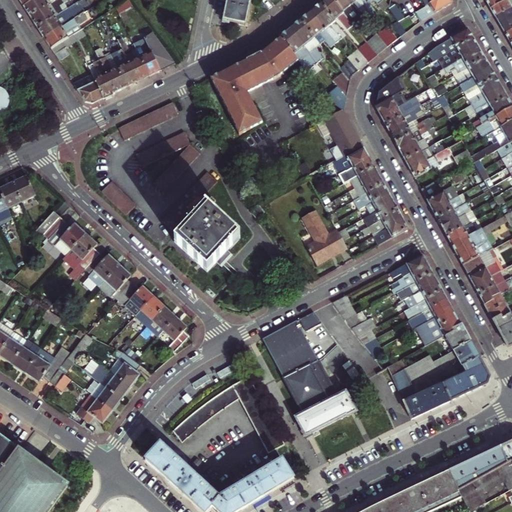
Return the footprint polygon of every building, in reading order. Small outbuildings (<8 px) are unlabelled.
[(36,0),(25,7),(28,12),(32,17),(59,0),(36,0)] [(70,0),(59,0),(32,17),(35,22),(39,28),(69,9),(65,4),(70,0)] [(230,0),(226,23),(246,27),(251,0),(230,0)] [(328,0),(327,1),(322,5),(335,22),(340,18),(349,30),(354,26),(333,0),(328,0)] [(361,24),(365,20),(349,0),(333,0),(354,26),(355,28),(361,24)] [(365,20),(376,12),(371,6),(366,0),(349,0),(359,12),(365,20)] [(366,0),(371,6),(376,1),(385,12),(390,7),(384,0),(366,0)] [(454,4),(451,0),(439,0),(430,6),(436,15),(442,11),(454,4)] [(489,0),(487,2),(489,6),(491,10),(507,0),(489,0)] [(511,0),(507,0),(491,10),(494,14),(496,18),(511,8),(511,0)] [(128,1),(117,8),(120,15),(133,7),(128,1)] [(391,9),(391,12),(399,23),(401,25),(407,21),(393,2),(391,9)] [(312,14),(337,44),(342,51),(348,47),(334,29),(332,30),(330,27),(336,23),(335,22),(322,5),(317,9),(312,14)] [(71,13),(76,20),(86,13),(82,7),(71,13)] [(511,19),(511,8),(496,18),(498,22),(501,26),(511,19)] [(71,13),(69,9),(39,28),(42,34),(46,39),(76,20),(71,13)] [(326,43),(331,49),(337,44),(312,14),(306,18),(302,22),(321,46),(326,43)] [(511,19),(501,26),(504,30),(506,34),(511,30),(511,19)] [(82,30),(76,20),(46,39),(49,44),(53,49),(64,43),(74,36),(82,30)] [(319,64),(324,60),(316,49),(321,46),(302,22),(298,25),(291,30),(319,64)] [(390,31),(398,41),(407,34),(401,25),(399,23),(390,31)] [(319,64),(291,30),(287,33),(281,38),(300,62),(304,66),(309,72),(319,64)] [(430,59),(433,64),(458,50),(475,40),(469,30),(459,36),(443,45),(434,52),(436,56),(430,59)] [(380,38),(388,49),(398,41),(390,31),(380,38)] [(74,36),(64,43),(68,49),(78,43),(74,36)] [(147,39),(162,72),(178,65),(155,36),(147,39)] [(378,36),(368,44),(378,57),(388,49),(380,38),(378,36)] [(300,62),(281,38),(277,42),(272,45),(273,46),(262,54),(262,53),(254,58),(211,79),(218,92),(219,92),(223,101),(232,119),(232,118),(237,128),(240,136),(252,130),(252,129),(264,123),(257,109),(255,109),(247,94),(275,80),(282,77),(281,76),(300,62)] [(119,42),(139,83),(144,80),(151,77),(137,50),(130,53),(125,43),(124,43),(123,39),(119,41),(119,42)] [(137,50),(151,77),(157,74),(162,72),(147,39),(135,45),(137,50)] [(444,70),(450,66),(480,49),(477,45),(475,40),(458,50),(460,54),(442,65),(444,70)] [(117,53),(112,55),(127,88),(133,85),(139,83),(119,42),(113,45),(117,53)] [(68,49),(64,43),(53,49),(57,56),(61,62),(72,56),(68,49)] [(367,43),(358,50),(369,64),(378,57),(368,44),(367,43)] [(467,64),(470,69),(486,60),(483,54),(480,49),(450,66),(453,71),(467,64)] [(96,52),(116,94),(122,91),(127,88),(112,55),(105,58),(102,50),(96,52)] [(358,50),(348,59),(350,61),(359,72),(369,64),(358,50)] [(94,78),(105,99),(110,96),(116,94),(96,52),(90,55),(94,64),(89,67),(94,78)] [(458,81),(461,87),(492,69),(489,65),(486,60),(470,69),(472,73),(458,81)] [(350,61),(344,66),(352,77),(359,72),(350,61)] [(349,80),(352,77),(344,66),(340,69),(343,73),(349,80)] [(427,80),(435,76),(430,66),(426,68),(422,70),(427,80)] [(478,83),(481,89),(498,79),(495,75),(492,69),(461,87),(464,91),(478,83)] [(338,88),(339,88),(349,80),(343,73),(333,82),(338,88)] [(92,75),(75,83),(87,103),(93,105),(99,102),(105,99),(94,78),(93,78),(92,75)] [(349,80),(339,88),(347,99),(352,77),(349,80)] [(396,88),(403,85),(400,79),(394,83),(396,88)] [(469,101),(472,106),(503,88),(501,84),(498,79),(481,89),(484,93),(469,101)] [(382,118),(391,113),(390,111),(397,107),(398,108),(406,104),(401,94),(406,91),(403,85),(396,88),(394,83),(381,93),(377,107),(377,108),(380,113),(382,118)] [(0,113),(1,113),(3,112),(6,110),(9,107),(11,102),(11,99),(10,95),(8,93),(3,88),(1,87),(0,86),(0,113)] [(346,115),(344,112),(347,99),(339,88),(338,88),(329,96),(342,111),(346,115)] [(507,94),(503,88),(472,106),(475,111),(490,103),(493,108),(509,99),(507,94)] [(481,89),(467,97),(469,101),(484,93),(481,89)] [(481,120),(484,125),(511,108),(511,103),(509,99),(493,108),(495,113),(481,120)] [(118,126),(118,127),(119,130),(123,138),(178,114),(173,102),(172,101),(118,126)] [(475,111),(478,116),(493,108),(490,103),(475,111)] [(391,113),(382,118),(385,123),(386,126),(403,117),(398,109),(398,108),(397,107),(390,111),(391,113)] [(490,135),(494,133),(511,122),(511,108),(484,125),(482,126),(488,136),(490,135)] [(408,125),(421,118),(416,110),(410,113),(403,117),(386,126),(390,131),(392,136),(400,131),(399,128),(407,124),(408,125)] [(334,133),(346,156),(363,147),(355,132),(346,115),(342,111),(326,120),(334,133)] [(334,133),(326,120),(318,124),(325,138),(334,133)] [(423,122),(416,126),(419,131),(426,127),(423,122)] [(498,151),(511,142),(511,122),(494,133),(500,143),(495,145),(473,158),(475,161),(476,163),(481,160),(498,151)] [(399,128),(400,131),(392,136),(395,140),(396,143),(413,134),(408,125),(407,124),(399,128)] [(419,131),(413,134),(396,143),(399,149),(402,153),(410,149),(408,146),(417,142),(417,143),(424,140),(430,136),(426,127),(419,131)] [(137,152),(143,165),(146,164),(191,143),(185,131),(137,152)] [(500,143),(494,133),(490,135),(495,145),(500,143)] [(410,149),(402,153),(404,158),(406,161),(422,152),(429,148),(435,145),(433,140),(426,144),(424,140),(417,143),(417,142),(408,146),(410,149)] [(467,148),(463,141),(435,156),(438,162),(453,155),(460,169),(475,161),(473,158),(469,152),(467,148)] [(511,142),(498,151),(503,159),(511,154),(511,142)] [(165,190),(201,152),(191,143),(158,177),(155,181),(165,190)] [(422,152),(406,161),(409,166),(411,171),(419,166),(417,164),(426,159),(427,161),(434,157),(431,153),(437,149),(435,145),(429,148),(422,152)] [(352,168),(353,169),(363,164),(361,161),(369,157),(367,154),(365,149),(335,165),(340,175),(352,168)] [(507,168),(508,168),(511,165),(511,154),(503,159),(507,168)] [(372,163),(369,157),(361,161),(363,164),(353,169),(352,168),(340,175),(339,175),(344,184),(345,184),(375,168),(372,163)] [(417,164),(419,166),(411,171),(414,175),(416,179),(432,170),(427,161),(426,159),(417,164)] [(481,160),(476,163),(480,172),(486,169),(481,160)] [(376,171),(375,168),(345,184),(349,193),(356,189),(362,186),(363,187),(372,182),(371,179),(379,175),(376,171)] [(486,169),(480,172),(485,181),(491,177),(486,169)] [(209,171),(163,219),(172,228),(173,229),(218,182),(219,181),(209,171)] [(381,181),(379,175),(371,179),(372,182),(363,187),(362,186),(356,189),(358,193),(352,197),(355,202),(384,185),(381,181)] [(21,179),(14,182),(22,201),(36,195),(27,176),(21,179)] [(102,190),(127,214),(128,213),(137,204),(112,180),(105,187),(103,189),(102,190)] [(22,201),(14,182),(8,185),(0,189),(9,207),(22,201)] [(441,194),(435,183),(422,190),(431,206),(434,212),(442,207),(441,204),(449,200),(445,192),(441,194)] [(384,185),(355,202),(360,210),(367,207),(389,194),(387,190),(384,185)] [(0,224),(14,218),(9,207),(0,189),(0,188),(0,224)] [(367,207),(371,215),(377,212),(377,213),(386,208),(385,205),(393,201),(391,198),(389,194),(367,207)] [(465,198),(459,201),(461,206),(467,203),(465,198)] [(441,204),(442,207),(434,212),(436,216),(438,219),(455,210),(450,202),(449,200),(441,204)] [(371,215),(365,219),(369,228),(399,211),(396,207),(393,201),(385,205),(386,208),(377,213),(377,212),(371,215)] [(470,208),(467,203),(461,206),(464,211),(470,208)] [(252,211),(257,219),(264,214),(259,206),(259,205),(252,211)] [(219,214),(214,210),(212,212),(207,208),(200,215),(198,213),(190,220),(193,223),(176,241),(202,266),(207,271),(217,261),(222,266),(228,260),(233,254),(228,249),(239,238),(217,217),(219,214)] [(306,247),(316,265),(330,258),(347,248),(343,242),(339,233),(337,230),(328,235),(315,210),(302,217),(315,242),(306,247)] [(444,229),(453,225),(452,222),(459,218),(455,210),(438,219),(441,225),(444,229)] [(401,216),(399,211),(369,228),(363,231),(366,236),(373,232),(375,236),(386,230),(387,231),(397,226),(395,224),(403,220),(401,216)] [(55,212),(42,227),(47,232),(60,217),(55,212)] [(452,222),(453,225),(444,229),(446,234),(448,237),(472,223),(467,215),(460,219),(459,218),(452,222)] [(66,222),(60,217),(47,232),(52,237),(66,222)] [(486,236),(509,222),(506,217),(482,230),(486,236)] [(406,225),(403,220),(395,224),(397,226),(387,231),(386,230),(375,236),(374,237),(379,246),(409,229),(406,225)] [(72,227),(66,222),(52,237),(49,240),(55,246),(66,256),(87,234),(81,227),(76,223),(72,227)] [(473,223),(472,223),(448,237),(451,243),(453,247),(462,242),(461,240),(469,235),(470,237),(478,232),(473,223)] [(345,230),(339,233),(343,242),(350,238),(345,230)] [(462,242),(453,247),(459,257),(464,266),(478,258),(493,250),(486,236),(482,230),(478,232),(470,237),(469,235),(461,240),(462,242)] [(95,248),(99,245),(94,240),(87,234),(66,256),(63,259),(74,270),(70,275),(76,280),(87,269),(101,254),(95,248)] [(478,258),(464,266),(468,273),(474,283),(476,288),(484,283),(482,280),(491,275),(492,277),(501,272),(495,259),(498,258),(494,249),(493,250),(478,258)] [(105,259),(101,254),(87,269),(93,274),(90,276),(101,287),(102,286),(108,280),(122,266),(114,259),(110,254),(105,259)] [(426,261),(423,256),(391,273),(394,279),(403,274),(405,278),(411,274),(411,273),(419,268),(421,271),(429,266),(426,261)] [(135,285),(129,279),(132,275),(130,273),(122,266),(108,280),(102,286),(113,296),(115,294),(120,300),(135,285)] [(429,266),(421,271),(419,268),(411,273),(411,274),(405,278),(392,285),(394,289),(393,290),(395,295),(396,294),(410,287),(417,283),(433,274),(431,271),(429,266)] [(484,283),(476,288),(479,292),(480,295),(505,281),(501,272),(492,277),(491,275),(482,280),(484,283)] [(436,279),(433,274),(417,283),(410,287),(396,294),(401,303),(405,301),(421,292),(421,291),(429,286),(431,289),(439,285),(436,279)] [(15,289),(1,281),(0,282),(0,287),(12,295),(15,289)] [(486,305),(494,300),(492,298),(501,294),(502,295),(511,291),(505,281),(480,295),(483,300),(486,305)] [(132,299),(145,310),(156,298),(146,289),(144,287),(141,290),(135,285),(120,300),(126,305),(132,299)] [(441,288),(439,285),(431,289),(429,286),(421,291),(421,292),(405,301),(410,310),(443,292),(441,288)] [(431,309),(448,300),(445,296),(443,292),(410,310),(408,310),(413,319),(431,309)] [(494,320),(502,315),(504,318),(511,313),(511,312),(511,313),(511,312),(511,308),(510,309),(507,304),(504,299),(502,295),(501,294),(492,298),(494,300),(486,305),(490,313),(494,320)] [(162,304),(156,298),(145,310),(156,321),(167,308),(162,304)] [(351,307),(346,298),(331,306),(337,314),(350,307),(351,307)] [(145,310),(132,299),(126,305),(138,317),(145,310)] [(450,304),(448,300),(413,319),(410,321),(415,330),(416,329),(436,319),(445,315),(444,312),(452,308),(450,304)] [(337,314),(344,323),(356,316),(350,307),(337,314)] [(173,313),(167,308),(156,321),(166,331),(178,318),(173,313)] [(452,308),(444,312),(445,315),(436,319),(416,329),(420,338),(457,317),(455,313),(452,308)] [(150,327),(156,321),(145,310),(138,317),(150,327)] [(502,315),(494,320),(498,327),(500,332),(511,325),(511,313),(504,318),(502,315)] [(309,333),(323,325),(316,314),(303,321),(309,333)] [(356,316),(344,323),(350,330),(365,322),(361,314),(356,316)] [(446,338),(455,332),(454,330),(462,325),(459,321),(457,317),(420,338),(425,347),(445,336),(446,338)] [(184,324),(178,318),(166,331),(177,341),(172,347),(177,352),(191,336),(185,331),(188,328),(184,324)] [(369,320),(365,322),(350,330),(357,339),(366,334),(374,329),(369,320)] [(160,337),(166,331),(156,321),(150,327),(160,337)] [(286,380),(320,362),(299,322),(283,330),(264,340),(285,378),(286,380)] [(0,326),(0,355),(11,339),(15,333),(2,324),(0,326)] [(455,332),(446,338),(450,346),(468,336),(465,332),(462,325),(454,330),(455,332)] [(511,325),(500,332),(507,344),(510,345),(511,345),(511,325)] [(83,339),(87,334),(80,330),(77,335),(83,339)] [(30,340),(17,331),(15,333),(11,339),(25,348),(29,341),(30,340)] [(83,339),(79,346),(85,350),(93,339),(87,334),(83,339)] [(363,347),(371,342),(366,334),(357,339),(363,347)] [(468,336),(450,346),(453,353),(472,343),(468,336)] [(25,348),(11,339),(0,355),(7,360),(13,365),(25,348)] [(371,342),(363,347),(370,355),(380,349),(375,340),(371,342)] [(25,348),(39,357),(43,350),(29,341),(25,348)] [(462,367),(480,358),(476,352),(472,343),(453,353),(433,363),(436,370),(458,359),(462,367)] [(79,346),(73,354),(69,359),(76,364),(85,350),(79,346)] [(25,348),(13,365),(20,370),(27,374),(39,357),(25,348)] [(39,357),(53,366),(54,364),(62,369),(69,359),(73,354),(63,348),(56,359),(43,350),(39,357)] [(118,350),(117,352),(141,367),(143,365),(137,361),(126,353),(118,350)] [(120,358),(126,363),(138,372),(141,367),(117,352),(115,355),(120,358)] [(412,366),(418,379),(436,370),(433,363),(430,356),(412,366)] [(54,364),(53,366),(39,357),(27,374),(35,379),(41,383),(45,378),(52,383),(61,371),(62,369),(54,364)] [(112,370),(118,375),(134,386),(138,380),(142,374),(138,372),(126,363),(120,358),(112,370)] [(473,392),(489,385),(490,376),(480,358),(462,367),(466,375),(443,385),(451,402),(473,392)] [(94,374),(101,364),(95,359),(87,369),(94,374)] [(405,369),(401,360),(387,368),(391,377),(405,369)] [(339,397),(320,362),(286,380),(288,384),(303,414),(304,415),(297,419),(307,438),(314,434),(317,433),(319,432),(347,417),(351,415),(354,414),(357,413),(346,394),(346,393),(339,397)] [(118,375),(112,370),(102,363),(101,364),(94,374),(92,376),(103,383),(109,387),(118,375)] [(411,382),(418,379),(412,366),(405,369),(391,377),(403,403),(412,399),(410,396),(416,394),(411,382)] [(67,376),(61,371),(52,383),(59,388),(59,387),(63,382),(67,376)] [(118,375),(109,387),(124,399),(129,392),(134,386),(118,375)] [(63,382),(59,387),(67,392),(74,381),(67,376),(63,382)] [(183,444),(196,432),(213,419),(223,412),(241,402),(260,437),(270,455),(276,451),(283,447),(286,446),(266,408),(250,378),(240,384),(228,391),(213,400),(186,421),(177,430),(173,433),(183,444)] [(109,387),(103,383),(94,396),(100,400),(109,387)] [(425,393),(433,410),(451,402),(443,385),(425,393)] [(109,387),(100,400),(115,411),(120,404),(124,399),(109,387)] [(403,403),(416,417),(427,412),(433,410),(425,393),(412,399),(403,403)] [(100,400),(94,396),(85,408),(91,412),(100,400)] [(98,418),(106,424),(111,417),(115,411),(100,400),(91,412),(85,408),(80,415),(93,424),(98,418)] [(50,511),(69,486),(46,469),(0,436),(0,511),(50,511)] [(509,464),(511,462),(511,441),(501,447),(509,464)] [(203,511),(209,511),(213,508),(217,511),(241,511),(247,509),(260,501),(271,495),(281,489),(294,481),(283,462),(271,470),(270,468),(259,474),(260,476),(240,489),(238,486),(228,492),(229,495),(220,500),(210,490),(212,488),(202,479),(200,481),(184,465),(186,463),(176,454),(174,456),(162,445),(148,460),(152,464),(161,473),(169,480),(180,490),(194,503),(202,510),(203,511)] [(459,491),(509,464),(501,447),(492,451),(477,457),(460,465),(448,470),(459,491)] [(459,491),(462,495),(466,504),(511,479),(511,462),(509,464),(459,491)] [(427,511),(462,495),(459,491),(448,470),(437,475),(419,483),(377,504),(361,511),(427,511)]
